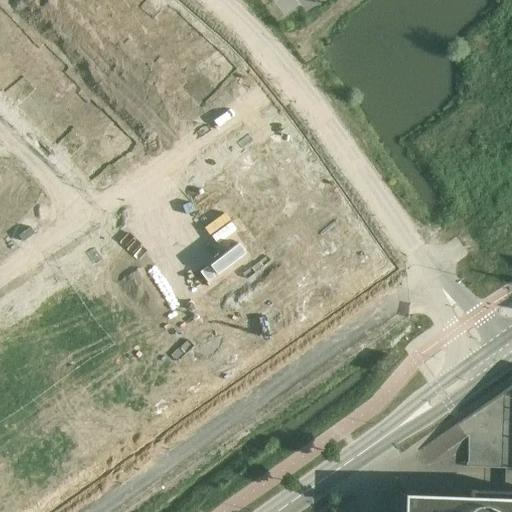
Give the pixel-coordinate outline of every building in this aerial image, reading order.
[(95,0),(106,9),(114,0),(95,0)] [(114,0),(106,9),(121,24),(115,31),(124,40),(142,21),(133,13),(145,0),(114,0)] [(64,5),(57,13),(66,22),(73,14),(64,5)] [(142,21),(124,40),(135,50),(141,43),(156,56),(183,27),(168,13),(152,30),(142,21)] [(0,64),(19,46),(4,30),(9,24),(0,14),(0,64)] [(73,14),(66,22),(76,30),(83,23),(73,14)] [(183,27),(156,56),(171,71),(198,42),(183,27)] [(198,42),(171,71),(186,85),(213,56),(198,42)] [(19,46),(0,64),(0,89),(1,90),(2,89),(6,92),(24,74),(33,82),(51,65),(43,56),(36,63),(19,46)] [(213,56),(186,85),(202,101),(230,72),(213,56)] [(42,92),(24,109),(40,125),(69,97),(54,81),(60,75),(51,65),(33,82),(42,92)] [(139,75),(132,82),(142,91),(148,84),(139,75)] [(160,95),(154,102),(163,111),(170,104),(160,95)] [(69,97),(40,125),(55,141),(73,124),(82,133),(100,115),(91,106),(84,113),(69,97)] [(170,104),(163,111),(173,120),(179,112),(170,104)] [(90,141),(73,158),(92,177),(108,162),(109,164),(121,153),(119,151),(121,148),(104,131),(111,124),(101,114),(100,115),(82,133),(90,141)] [(272,131),(241,152),(254,170),(285,149),(272,131)] [(285,149),(254,170),(266,187),(297,167),(285,149)] [(297,167),(266,187),(278,205),(309,184),(297,167)] [(219,179),(210,185),(218,196),(226,190),(219,179)] [(309,184),(278,205),(290,222),(321,201),(309,184)] [(226,190),(218,196),(225,206),(233,201),(226,190)] [(322,210),(312,217),(317,222),(319,226),(329,219),(322,210)] [(248,211),(239,217),(246,227),(255,221),(248,211)] [(312,217),(304,223),(309,229),(317,222),(312,217)] [(255,221),(246,227),(254,238),(263,232),(255,221)] [(287,235),(279,241),(283,247),(291,241),(287,235)] [(279,241),(271,247),(275,253),(283,247),(279,241)] [(364,245),(343,259),(365,287),(367,289),(385,276),(364,245)] [(254,259),(246,265),(250,271),(258,265),(254,259)] [(343,259),(326,271),(346,300),(365,287),(343,259)] [(246,265),(237,271),(242,277),(250,271),(246,265)] [(326,271),(310,283),(330,311),(346,300),(326,271)] [(221,283),(213,289),(217,295),(225,289),(221,283)] [(310,283),(293,294),(314,323),(330,311),(310,283)] [(213,289),(204,295),(209,301),(217,295),(213,289)] [(293,294),(277,305),(298,334),(314,323),(293,294)] [(277,305),(261,317),(281,346),(298,334),(277,305)] [(188,307),(179,313),(184,319),(192,313),(188,307)] [(179,313),(171,319),(176,325),(184,319),(179,313)] [(261,317),(244,328),(265,357),(281,346),(261,317)] [(244,328),(228,340),(249,368),(265,357),(244,328)] [(154,331),(146,337),(151,343),(159,337),(154,331)] [(146,337),(138,343),(143,349),(151,343),(146,337)] [(228,340),(214,349),(216,353),(234,378),(249,368),(228,340)] [(216,353),(198,366),(219,395),(237,383),(234,379),(234,378),(216,353)] [(121,355),(113,361),(117,367),(125,361),(121,355)] [(113,361),(105,367),(110,373),(117,367),(113,361)] [(198,366),(182,377),(202,406),(219,395),(198,366)] [(182,377),(165,388),(186,418),(202,406),(182,377)] [(88,379),(79,385),(84,391),(92,385),(88,379)] [(467,467),(511,468),(511,384),(414,454),(423,468),(468,437),(467,467)] [(79,385),(71,391),(76,397),(84,391),(79,385)] [(165,388),(149,399),(170,429),(186,418),(165,388)] [(149,399),(132,411),(153,441),(170,429),(149,399)] [(54,403),(47,409),(51,415),(59,410),(54,403)] [(47,409),(38,415),(43,421),(51,415),(47,409)] [(132,411),(116,422),(137,452),(153,441),(132,411)] [(116,422),(100,434),(121,463),(137,452),(116,422)] [(21,428),(13,434),(18,440),(25,434),(21,428)] [(13,434),(5,440),(10,446),(18,440),(13,434)] [(100,434),(83,445),(105,475),(121,463),(100,434)] [(83,445),(66,457),(86,482),(86,481),(89,485),(105,475),(83,445)] [(64,454),(48,465),(69,494),(86,482),(66,457),(64,454)] [(48,465),(32,476),(52,505),(69,494),(48,465)] [(32,476),(15,488),(32,511),(42,511),(52,505),(32,476)] [(32,511),(15,488),(0,498),(0,500),(8,511),(32,511)] [(511,511),(511,491),(470,491),(470,500),(466,499),(466,498),(418,496),(405,496),(404,511),(511,511)] [(8,511),(0,500),(0,511),(8,511)]
